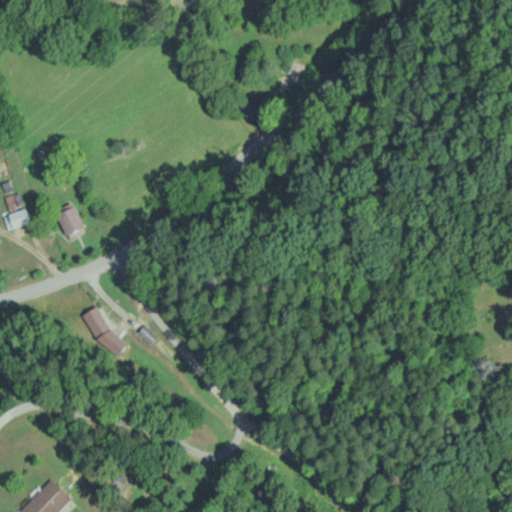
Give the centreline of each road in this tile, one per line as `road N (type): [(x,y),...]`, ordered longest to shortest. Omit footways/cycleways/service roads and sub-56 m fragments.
road 1 (tertiary): [(0,296),(118,252),(328,81),(398,0)]
road 2 (residential): [(372,511),(259,437),(165,332),(118,252)]
